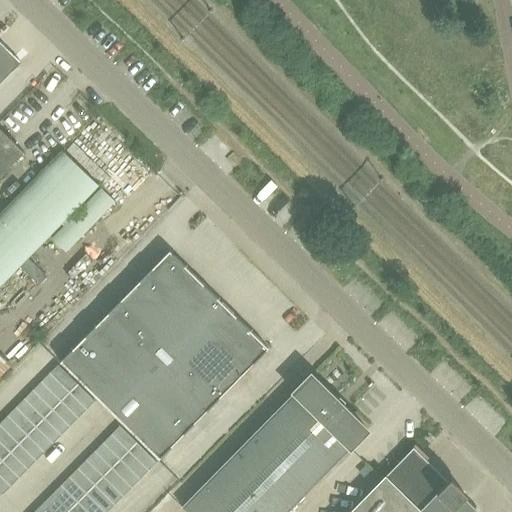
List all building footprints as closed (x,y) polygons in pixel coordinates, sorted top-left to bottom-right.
[(0,41),(0,81),(20,61),(0,41)] [(0,176),(24,152),(0,128),(0,176)] [(64,152),(0,216),(0,285),(2,287),(100,187),(64,152)] [(101,188),(52,238),(66,252),(115,202),(101,188)] [(203,283),(170,251),(122,299),(155,331),(203,283)] [(46,275),(29,260),(21,268),(38,284),(46,275)] [(173,379),(188,364),(236,316),(203,283),(155,331),(140,347),(157,363),(173,379)] [(140,347),(155,331),(122,299),(107,314),(140,347)] [(133,387),(157,363),(140,347),(107,314),(84,338),(133,387)] [(188,364),(221,396),(269,348),(236,316),(188,364)] [(61,362),(110,410),(133,387),(84,338),(61,361),(60,361),(61,362)] [(0,374),(11,363),(0,352),(0,374)] [(206,412),(173,379),(157,363),(133,387),(183,435),(206,412)] [(58,364),(49,373),(68,391),(76,382),(58,364)] [(206,412),(221,396),(188,364),(173,379),(206,412)] [(41,381),(60,399),(68,391),(49,373),(41,381)] [(186,511),(289,511),(351,449),(368,431),(343,406),(341,408),(336,403),(338,401),(313,376),(295,394),(295,393),(182,507),(186,511)] [(51,408),(60,399),(41,381),(32,390),(51,408)] [(68,391),(87,409),(95,401),(76,382),(68,391)] [(133,387),(110,410),(159,459),(160,459),(183,435),(133,387)] [(32,390),(24,398),(43,417),(51,408),(32,390)] [(87,409),(68,391),(60,399),(78,418),(87,409)] [(34,425),(43,417),(24,398),(16,407),(34,425)] [(51,408),(70,426),(78,418),(60,399),(51,408)] [(7,415),(26,434),(34,425),(16,407),(7,415)] [(51,408),(43,417),(61,435),(70,426),(51,408)] [(0,425),(18,442),(26,434),(7,415),(0,422),(0,425)] [(53,443),(61,435),(43,417),(34,425),(53,443)] [(0,441),(9,451),(18,442),(0,425),(0,441)] [(53,443),(34,425),(26,434),(45,452),(53,443)] [(111,434),(130,452),(138,443),(120,425),(111,434)] [(36,461),(45,452),(26,434),(18,442),(36,461)] [(103,442),(121,461),(130,452),(111,434),(103,442)] [(0,441),(0,458),(1,460),(9,451),(0,441)] [(9,451),(28,469),(36,461),(18,442),(9,451)] [(113,469),(121,461),(103,442),(94,451),(113,469)] [(157,462),(138,443),(130,452),(148,470),(157,462)] [(477,511),(460,494),(462,492),(414,445),(397,462),(397,463),(348,511),(477,511)] [(28,469),(9,451),(1,460),(19,478),(28,469)] [(86,459),(105,478),(113,469),(94,451),(86,459)] [(148,470),(130,452),(121,461),(140,479),(148,470)] [(77,468),(96,486),(105,478),(86,459),(77,468)] [(0,460),(0,475),(11,486),(19,478),(1,460),(0,460)] [(121,461),(113,469),(132,487),(140,479),(121,461)] [(69,476),(88,495),(96,486),(77,468),(69,476)] [(132,487),(113,469),(105,478),(123,496),(132,487)] [(0,475),(0,492),(2,495),(11,486),(0,475)] [(79,503),(88,495),(69,476),(61,485),(79,503)] [(123,496),(105,478),(96,486),(115,504),(123,496)] [(52,493),(71,511),(79,503),(61,485),(52,493)] [(107,511),(115,504),(96,486),(88,495),(105,511),(107,511)] [(70,511),(71,511),(52,493),(44,502),(53,511),(70,511)] [(79,503),(88,511),(105,511),(88,495),(79,503)] [(36,511),(53,511),(44,502),(35,510),(36,511)] [(88,511),(79,503),(71,511),(88,511)]
